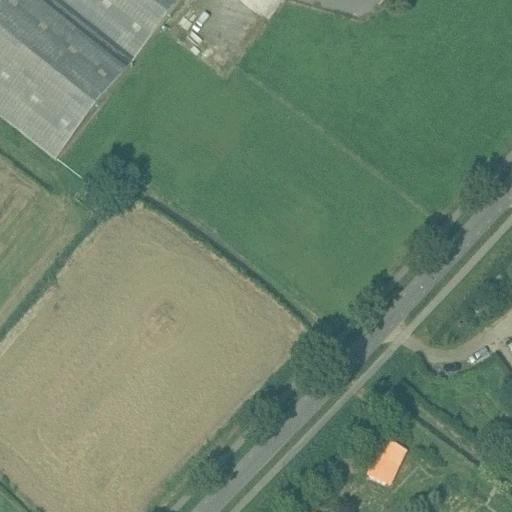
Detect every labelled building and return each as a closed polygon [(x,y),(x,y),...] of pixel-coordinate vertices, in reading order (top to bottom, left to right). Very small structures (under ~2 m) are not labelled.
[(0,0),(0,116),(56,161),(184,0),(0,0)] [(376,486),(389,472),(398,480),(412,464),(392,446),(365,476),(376,486)] [(354,487),(343,500),(356,511),(361,511),(371,501),(354,487)] [(475,511),(478,511),(464,490),(433,511),(475,511)] [(381,505),(387,511),(398,511),(404,507),(393,495),(381,505)]
